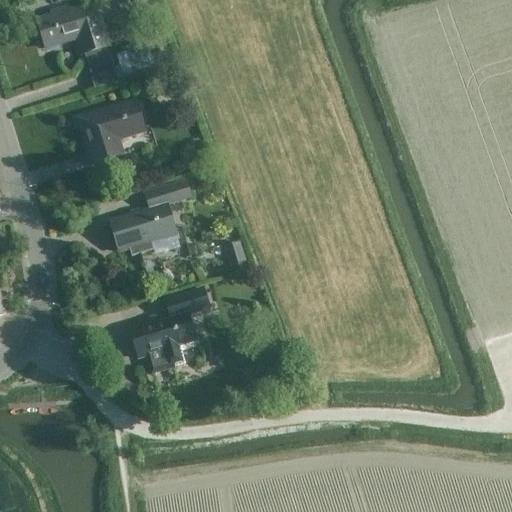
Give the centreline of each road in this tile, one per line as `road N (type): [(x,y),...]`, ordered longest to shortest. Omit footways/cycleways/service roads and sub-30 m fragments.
road 1 (track): [(117,420),(176,436),(360,415),(511,426)]
road 2 (tertiary): [(23,347),(34,328),(39,277),(0,139)]
road 3 (unclassified): [(23,347),(71,370),(117,420)]
